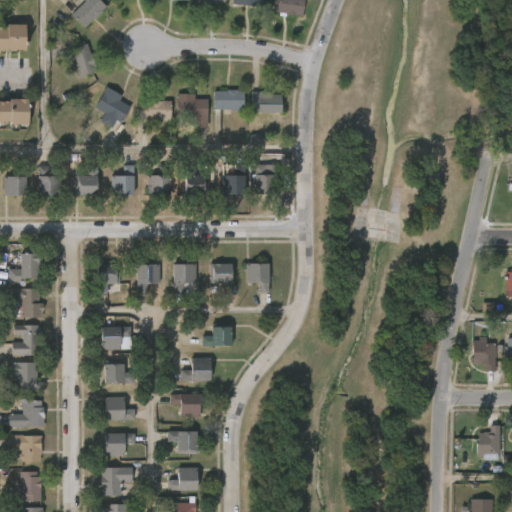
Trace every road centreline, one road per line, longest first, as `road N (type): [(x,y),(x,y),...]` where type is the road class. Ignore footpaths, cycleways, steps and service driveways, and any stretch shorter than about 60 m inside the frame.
road 1 (residential): [(231,511),(235,409),(298,305),(306,95),(337,0)]
road 2 (residential): [(442,511),(454,342),(494,157)]
road 3 (residential): [(302,226),(0,234)]
road 4 (residential): [(72,511),(71,234)]
road 5 (residential): [(146,50),(214,47),(314,65)]
